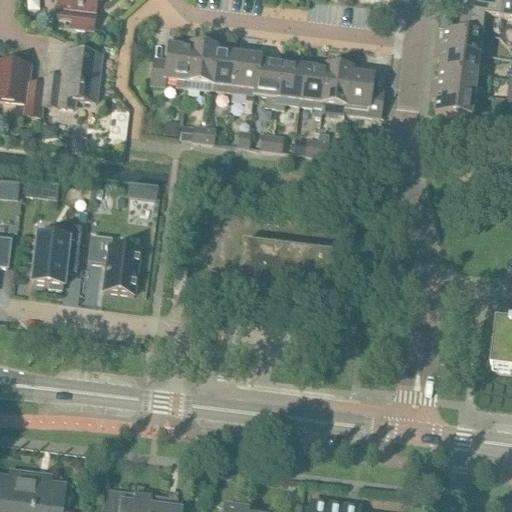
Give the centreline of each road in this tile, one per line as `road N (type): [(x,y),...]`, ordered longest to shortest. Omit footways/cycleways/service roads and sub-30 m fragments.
road 1 (residential): [(175,0),(190,15),(414,43)]
road 2 (residential): [(11,313),(181,331),(171,403)]
road 3 (tertiary): [(409,431),(171,403)]
road 4 (residential): [(429,292),(401,138)]
road 5 (tertiary): [(171,403),(20,387)]
road 6 (residential): [(409,431),(429,292)]
